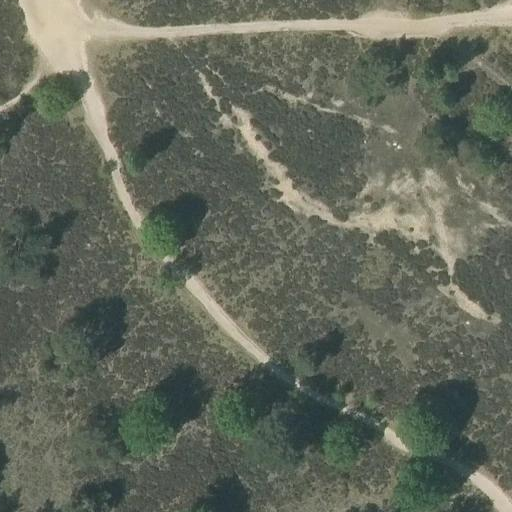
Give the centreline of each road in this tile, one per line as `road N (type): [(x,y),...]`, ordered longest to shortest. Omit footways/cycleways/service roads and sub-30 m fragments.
road 1 (track): [(40,0),(72,57),(102,149),(144,234),(198,296),(318,400),(433,458),(506,511)]
road 2 (track): [(72,57),(109,33),(511,16)]
